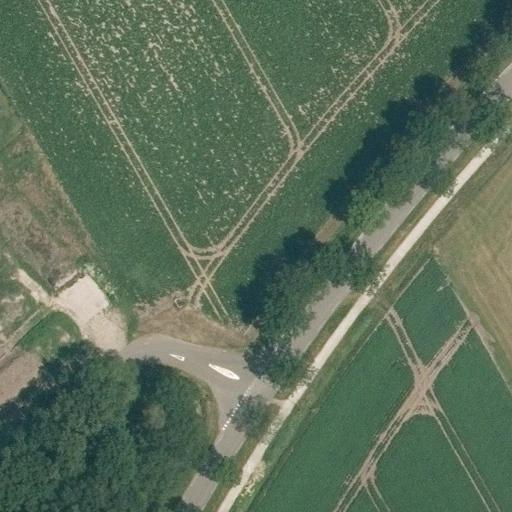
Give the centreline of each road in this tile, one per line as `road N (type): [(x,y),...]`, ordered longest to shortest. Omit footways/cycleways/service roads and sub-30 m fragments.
road 1 (secondary): [(269,389),(511,83)]
road 2 (tertiary): [(0,486),(125,374),(168,356),(269,389)]
road 3 (secondary): [(192,511),(269,389)]
